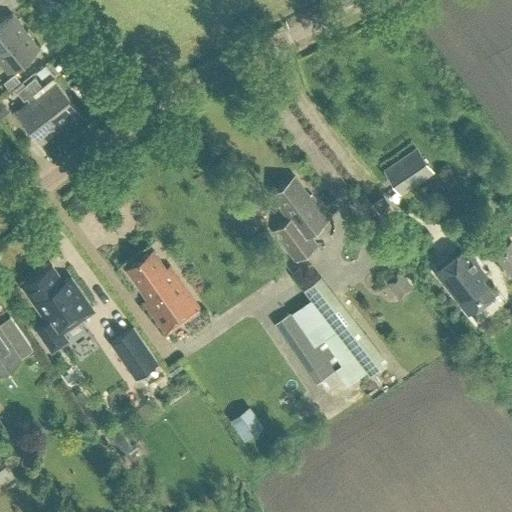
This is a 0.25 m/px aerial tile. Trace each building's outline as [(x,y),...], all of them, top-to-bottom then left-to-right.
[(0,21),(0,50),(26,30),(12,12),(0,21)] [(26,30),(0,50),(0,61),(8,71),(39,46),(26,30)] [(3,81),(9,89),(20,80),(14,73),(3,81)] [(26,83),(60,127),(79,112),(54,80),(40,90),(38,87),(41,84),(34,77),(26,83)] [(41,142),(60,127),(26,83),(17,90),(23,98),(25,96),(28,100),(16,110),(41,142)] [(0,117),(9,110),(0,99),(0,117)] [(330,150),(361,189),(372,181),(341,141),(330,150)] [(416,145),(383,168),(399,191),(432,168),(416,145)] [(305,193),(304,192),(291,175),(272,189),(281,200),(278,202),(288,216),(272,228),(295,257),(315,243),(306,232),(327,216),(308,191),(305,193)] [(494,252),(510,273),(511,271),(511,242),(510,240),(494,252)] [(467,309),(492,289),(475,267),(479,263),(463,244),(434,266),(467,309)] [(164,333),(200,308),(170,265),(167,267),(153,247),(125,267),(146,297),(141,301),(164,333)] [(22,283),(47,318),(37,325),(52,347),(66,337),(61,329),(69,324),(67,321),(78,313),(80,316),(92,307),(69,274),(61,279),(50,263),(22,283)] [(399,297),(412,287),(399,271),(386,281),(399,297)] [(303,288),(310,297),(366,369),(370,373),(379,366),(312,281),(303,288)] [(291,347),(297,355),(313,344),(290,310),(274,321),(291,347)] [(0,372),(33,349),(32,347),(14,321),(10,315),(0,321),(0,372)] [(131,325),(110,340),(135,376),(157,361),(131,325)] [(304,384),(311,397),(332,385),(324,372),(304,384)] [(103,423),(88,404),(82,408),(97,428),(103,423)] [(243,434),(258,422),(246,406),(231,417),(243,434)] [(120,450),(129,443),(115,424),(106,431),(120,450)] [(99,493),(91,499),(98,509),(106,503),(99,493)]
